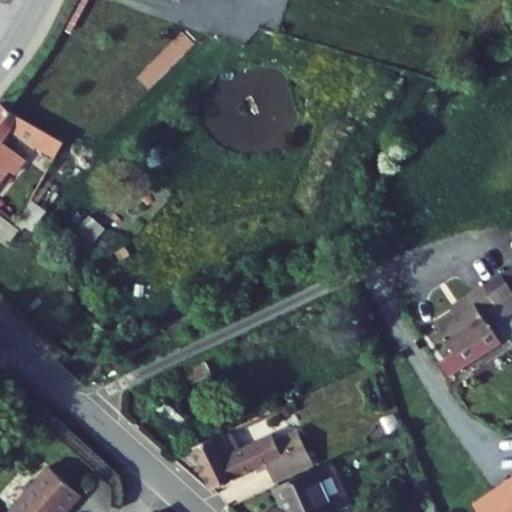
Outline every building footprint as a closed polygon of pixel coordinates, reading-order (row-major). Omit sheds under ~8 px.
[(2,81),(0,84),(0,161),(20,136),(1,122),(9,111),(54,138),(62,121),(25,99),(2,81)] [(0,207),(12,192),(0,183),(0,207)] [(30,232),(44,210),(32,202),(18,225),(30,232)] [(511,305),(511,261),(469,288),(472,294),(437,316),(456,346),(457,346),(465,358),(502,335),(488,313),(501,305),(504,310),(511,305)] [(177,367),(183,382),(209,370),(204,355),(177,367)] [(249,444),(239,423),(197,443),(216,485),(271,459),(280,481),(319,462),(302,426),(281,437),(278,430),(249,444)] [(7,498),(20,511),(54,511),(80,484),(49,454),(7,498)] [(276,510),(276,511),(329,511),(340,507),(321,464),(279,483),(289,503),(276,510)] [(511,511),(511,472),(506,476),(508,479),(500,485),(498,482),(477,498),(487,511),(511,511)]
